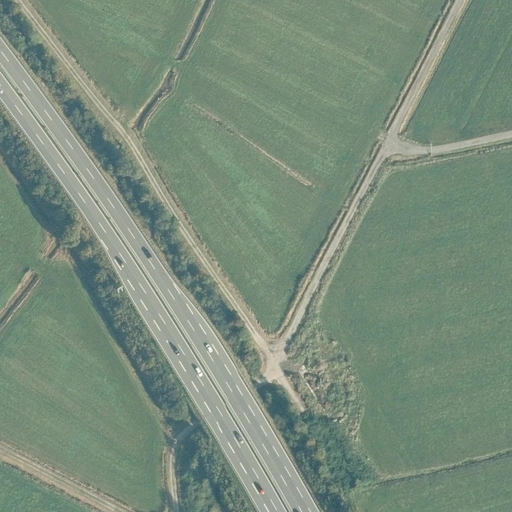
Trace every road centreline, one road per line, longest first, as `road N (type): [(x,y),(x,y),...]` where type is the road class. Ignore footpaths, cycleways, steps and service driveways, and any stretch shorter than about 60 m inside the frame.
road 1 (motorway): [(303,511),(194,329),(0,54)]
road 2 (motorway): [(0,89),(124,259),(276,511)]
road 3 (track): [(270,359),(15,0)]
road 4 (track): [(270,359),(395,142),(417,153),(511,134)]
road 5 (track): [(176,511),(169,464),(175,439),(270,359)]
road 6 (track): [(395,142),(467,0)]
road 7 (track): [(131,511),(0,449)]
